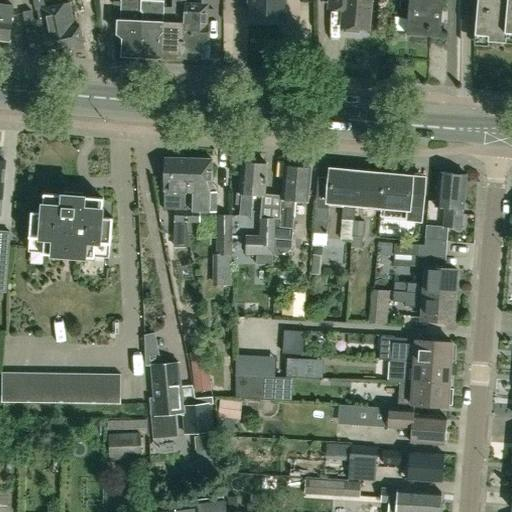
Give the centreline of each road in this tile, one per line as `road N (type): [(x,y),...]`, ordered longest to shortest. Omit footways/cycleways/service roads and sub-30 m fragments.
road 1 (tertiary): [(495,130),(0,88)]
road 2 (residential): [(468,511),(495,130)]
